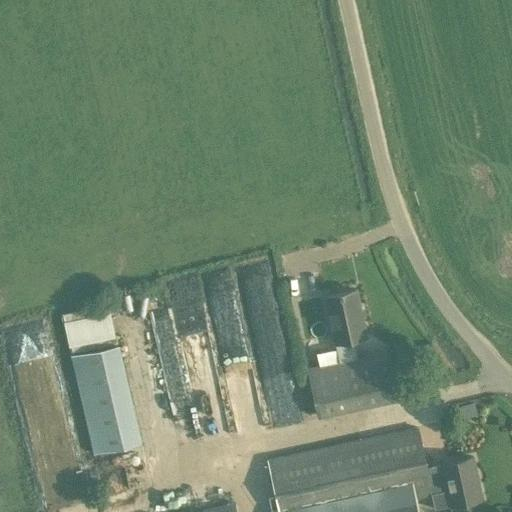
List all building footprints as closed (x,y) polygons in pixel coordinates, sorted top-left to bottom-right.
[(211,280),(214,298),(235,295),(233,277),(211,280)] [(327,294),(342,360),(306,368),(317,417),(399,399),(388,350),(359,357),(355,337),(369,334),(358,287),(327,294)] [(114,304),(61,314),(68,346),(120,337),(114,304)] [(116,342),(70,354),(94,452),(141,441),(116,342)] [(261,427),(250,356),(229,359),(240,430),(261,427)] [(482,499),(472,456),(441,463),(441,464),(427,467),(416,418),(397,422),(399,429),(266,458),(278,511),(418,511),(416,498),(431,495),(434,509),(448,506),(448,507),(450,507),(451,511),(469,511),(467,502),(482,499)] [(237,511),(235,503),(196,511),(237,511)]
